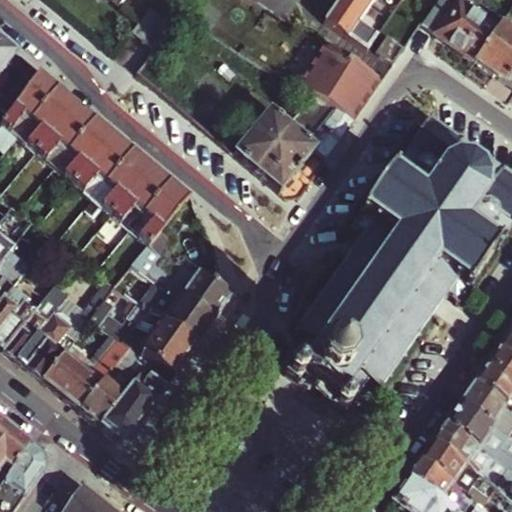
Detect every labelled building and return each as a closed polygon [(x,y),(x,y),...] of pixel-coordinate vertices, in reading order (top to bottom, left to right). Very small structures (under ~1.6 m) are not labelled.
[(283,94),(288,88),(304,63),(209,0),(200,0),(186,23),(183,28),(283,94)] [(244,0),(244,1),(257,9),(262,0),(244,0)] [(262,0),(257,9),(269,17),(279,0),(262,0)] [(279,0),(269,17),(282,25),(297,2),(293,0),(279,0)] [(374,39),(354,25),(370,0),(340,0),(323,24),(365,53),(368,49),(374,39)] [(439,0),(420,28),(473,65),(495,33),(447,0),(439,0)] [(130,36),(142,46),(161,22),(149,13),(130,36)] [(142,46),(154,55),(173,32),(161,22),(142,46)] [(511,92),(511,36),(499,28),(495,33),(473,65),(511,92)] [(372,58),(389,70),(400,54),(384,42),(372,58)] [(0,111),(0,72),(14,55),(0,43),(0,127),(8,118),(0,111)] [(0,127),(0,130),(15,142),(58,91),(38,75),(8,118),(0,127)] [(15,142),(35,157),(77,107),(58,91),(15,142)] [(327,112),(350,127),(358,115),(336,99),(327,112)] [(312,154),(324,164),(350,127),(327,112),(324,110),(310,102),(301,113),(300,115),(292,125),(287,131),(267,115),(231,158),(277,196),(312,154)] [(35,157),(53,173),(95,122),(77,107),(35,157)] [(53,173),(72,188),(114,137),(95,122),(53,173)] [(402,362),(403,360),(401,359),(414,340),(416,341),(418,339),(416,338),(428,320),(430,321),(432,319),(430,317),(442,300),(454,309),(455,308),(456,309),(458,307),(457,306),(464,296),(465,296),(466,294),(465,293),(465,292),(468,294),(470,292),(467,290),(493,254),(495,256),(497,253),(495,252),(495,251),(497,252),(498,250),(497,249),(503,239),(505,240),(507,238),(505,237),(506,236),(504,234),(510,225),(511,226),(511,183),(501,176),(502,174),(500,172),(499,174),(459,146),(460,145),(458,143),(457,145),(429,125),(430,123),(429,122),(428,123),(426,122),(424,125),(426,126),(409,151),(407,150),(405,152),(407,153),(401,162),(399,161),(398,162),(397,161),(396,163),(397,164),(390,174),(388,173),(387,175),(389,176),(388,177),(385,175),(383,178),(386,180),(361,215),(359,213),(357,216),(360,218),(359,219),(357,218),(356,219),(357,220),(350,230),(349,229),(347,231),(349,232),(348,233),(361,243),(349,259),(347,258),(345,260),(347,262),(334,280),(332,278),(331,281),(333,282),(320,300),(318,299),(316,301),(318,302),(305,321),(303,319),(301,321),(303,323),(296,334),(294,332),(292,335),(294,336),(292,339),(295,340),(297,338),(305,345),(283,377),(341,418),(364,386),(374,393),(372,396),(375,397),(376,395),(379,396),(380,394),(378,393),(386,381),(388,382),(389,380),(388,379),(400,361),(402,362)] [(72,188),(91,204),(133,153),(114,137),(72,188)] [(91,204),(109,219),(151,169),(133,153),(91,204)] [(109,219),(128,235),(170,184),(151,169),(109,219)] [(147,250),(161,233),(188,200),(170,184),(128,235),(147,250)] [(0,225),(11,211),(5,206),(0,212),(0,225)] [(0,265),(1,265),(32,227),(22,219),(4,241),(0,245),(0,265)] [(172,280),(154,267),(172,240),(161,233),(147,250),(132,269),(159,287),(212,325),(229,300),(207,284),(181,267),(172,280)] [(0,265),(0,304),(8,294),(0,287),(0,283),(10,272),(1,265),(0,265)] [(41,385),(69,349),(88,324),(103,305),(113,292),(113,291),(106,285),(77,320),(47,298),(37,311),(1,354),(41,385)] [(195,350),(212,325),(159,287),(156,292),(152,289),(137,310),(195,350)] [(0,304),(0,353),(1,354),(37,311),(21,299),(18,303),(12,299),(15,294),(11,290),(8,294),(0,304)] [(125,301),(115,316),(134,329),(129,335),(106,319),(110,312),(111,311),(103,305),(88,324),(108,338),(113,342),(128,352),(149,367),(171,382),(195,350),(137,310),(125,301)] [(115,316),(110,312),(106,319),(129,335),(134,329),(115,316)] [(511,332),(499,351),(511,360),(511,332)] [(88,364),(93,368),(113,342),(108,338),(88,364)] [(41,385),(79,415),(128,352),(113,342),(93,368),(88,364),(69,349),(41,385)] [(511,360),(499,351),(486,369),(511,387),(511,360)] [(79,415),(97,430),(149,367),(128,352),(79,415)] [(116,444),(129,442),(171,382),(149,367),(97,430),(116,444)] [(511,414),(511,387),(486,369),(473,387),(511,414)] [(511,445),(511,414),(473,387),(458,409),(506,442),(511,445)] [(511,461),(499,452),(506,442),(458,409),(444,429),(489,461),(511,477),(511,461)] [(0,490),(6,482),(5,482),(28,449),(0,426),(0,490)] [(477,479),(481,473),(489,461),(444,429),(431,447),(477,479)] [(511,461),(511,445),(506,442),(499,452),(511,461)] [(494,491),(477,479),(431,447),(418,465),(464,498),(470,489),(487,502),(494,491)] [(0,490),(0,511),(16,511),(44,473),(41,460),(28,449),(5,482),(6,482),(0,490)] [(483,511),(481,510),(464,498),(418,465),(405,484),(444,511),(483,511)] [(499,495),(504,489),(481,473),(477,479),(494,491),(499,495)] [(444,511),(405,484),(389,507),(396,511),(444,511)] [(481,510),(487,502),(470,489),(464,498),(481,510)] [(499,495),(504,499),(508,492),(504,489),(499,495)] [(106,511),(79,491),(64,511),(106,511)]
